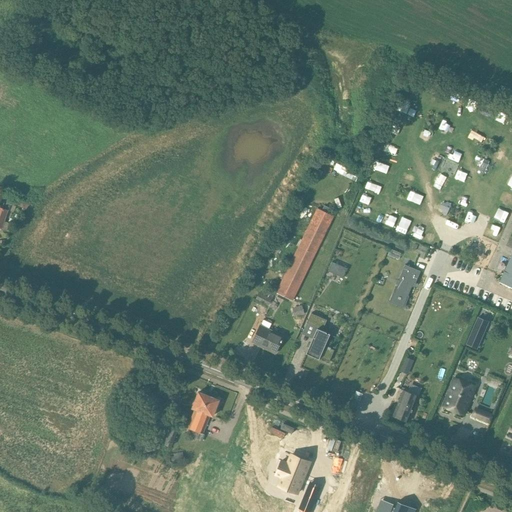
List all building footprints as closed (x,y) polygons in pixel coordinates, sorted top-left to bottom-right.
[(444,118),(440,127),(449,131),(453,122),(444,118)] [(474,163),(484,168),(488,159),(478,154),(474,163)] [(329,160),(327,168),(357,179),(360,172),(329,160)] [(440,174),(436,184),(446,187),(450,178),(440,174)] [(458,205),(465,208),(471,194),(463,191),(458,205)] [(30,203),(20,198),(17,205),(27,210),(30,203)] [(331,209),(325,206),(322,210),(317,208),(276,293),(293,301),(334,216),(329,213),(331,209)] [(8,210),(0,207),(0,227),(2,229),(8,210)] [(423,230),(420,239),(429,242),(432,234),(423,230)] [(511,252),(499,282),(511,287),(511,252)] [(332,262),(328,271),(334,274),(338,264),(332,262)] [(394,293),(393,296),(398,298),(398,299),(400,300),(401,299),(406,301),(408,296),(412,287),(413,283),(415,283),(421,271),(405,265),(398,280),(399,281),(398,285),(394,293)] [(274,296),(261,289),(256,299),(269,306),(274,296)] [(305,314),(302,305),(293,308),(295,317),(305,314)] [(403,322),(406,314),(386,306),(383,314),(403,322)] [(317,326),(305,353),(318,359),(319,357),(328,361),(334,350),(324,345),(329,334),(321,330),(326,320),(310,313),(306,321),(317,326)] [(478,318),(466,344),(477,349),(488,322),(478,318)] [(283,337),(260,325),(252,342),(275,353),(283,337)] [(405,357),(399,371),(407,374),(413,360),(405,357)] [(464,414),(475,386),(455,378),(444,406),(464,414)] [(362,382),(357,395),(364,397),(369,385),(362,382)] [(397,405),(393,416),(408,422),(419,396),(403,390),(397,405)] [(219,399),(198,391),(191,408),(194,409),(185,433),(202,440),(204,433),(202,433),(209,415),(212,416),(219,399)] [(178,430),(166,425),(159,442),(172,447),(178,430)] [(184,461),(183,452),(169,454),(170,463),(184,461)] [(274,473),(273,473),(282,477),(279,486),(297,493),(302,482),(307,484),(300,503),(296,511),(309,511),(320,485),(309,481),(303,479),(310,462),(285,452),(285,453),(291,455),(288,463),(279,460),(278,460),(282,462),(277,474),(274,473)] [(378,507),(375,511),(415,511),(416,509),(415,510),(398,503),(398,502),(398,501),(395,508),(394,511),(391,509),(392,507),(389,511),(386,511),(378,509),(378,507)]
